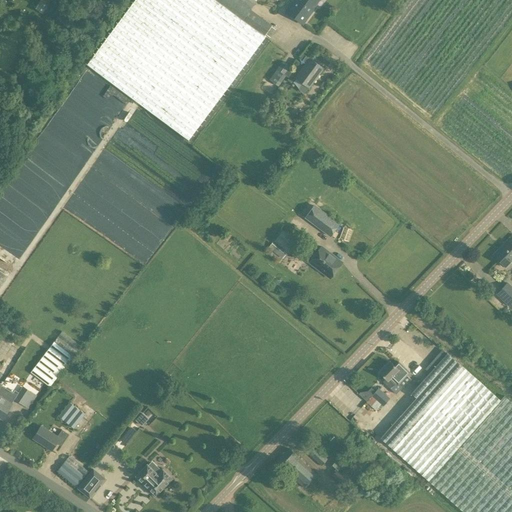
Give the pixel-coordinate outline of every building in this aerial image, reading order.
[(40,0),(35,9),(43,14),(49,5),(47,3),(49,0),(40,0)] [(134,0),(87,64),(188,140),(265,36),(264,36),(272,25),(251,9),(256,1),(257,0),(134,0)] [(314,7),(319,0),(293,0),(286,11),(303,24),(315,8),(314,7)] [(309,87),(323,68),(310,58),(309,58),(306,56),(302,61),(305,64),(295,77),(309,87)] [(269,80),(278,87),(285,76),(284,75),(290,67),(282,61),(269,80)] [(118,128),(108,142),(192,199),(199,188),(200,188),(209,176),(205,173),(214,161),(137,108),(121,131),(118,128)] [(304,217),(330,236),(340,223),(314,204),(304,217)] [(347,241),(351,229),(343,226),(339,238),(347,241)] [(290,245),(294,240),(282,230),(278,235),(290,245)] [(278,235),(274,241),(286,250),(290,245),(278,235)] [(504,267),(505,268),(511,260),(511,239),(509,242),(507,241),(493,255),(500,261),(499,264),(502,267),(504,267)] [(309,262),(330,278),(342,262),(321,246),(309,262)] [(282,259),(286,254),(280,249),(276,254),(282,259)] [(509,305),(511,301),(511,287),(508,283),(497,294),(509,305)] [(49,387),(80,346),(47,320),(16,362),(49,387)] [(511,511),(511,402),(504,396),(500,400),(444,351),(409,392),(414,396),(378,437),(427,480),(463,511),(511,511)] [(396,394),(410,380),(406,376),(409,373),(398,361),(393,365),(390,362),(379,373),(385,379),(383,382),(396,394)] [(95,412),(112,391),(77,362),(43,404),(73,428),(90,408),(95,412)] [(0,417),(2,419),(12,403),(14,400),(28,409),(37,395),(23,386),(16,395),(0,384),(0,417)] [(363,406),(372,414),(381,404),(383,406),(390,398),(378,388),(371,396),(365,404),(363,406)] [(141,425),(147,419),(142,414),(136,420),(141,425)] [(69,434),(62,429),(57,437),(41,426),(33,438),(51,450),(56,443),(61,446),(69,434)] [(131,426),(121,438),(126,442),(136,430),(131,426)] [(322,466),(329,458),(315,445),(307,453),(322,466)] [(317,475),(296,455),(290,449),(276,463),(282,469),(304,488),(317,475)] [(56,471),(77,488),(89,473),(69,456),(56,471)] [(326,470),(346,489),(358,475),(338,457),(326,470)] [(136,476),(155,495),(172,478),(163,470),(158,475),(147,464),(136,476)] [(77,488),(76,489),(88,498),(93,492),(94,492),(99,486),(98,485),(103,479),(92,470),(89,473),(77,488)]
